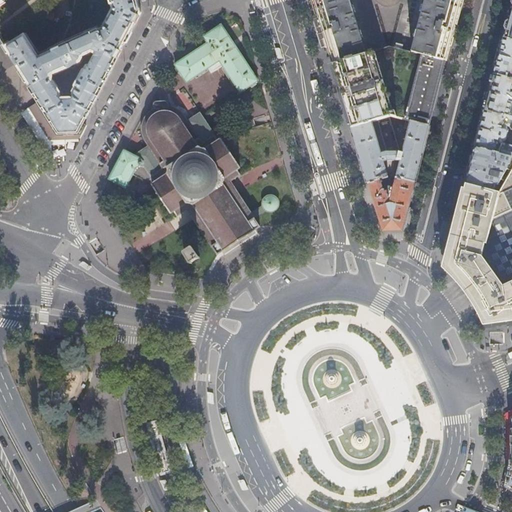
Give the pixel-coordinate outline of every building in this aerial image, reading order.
[(0,0),(0,5),(5,3),(3,0),(108,0),(110,5),(111,5),(112,9),(102,28),(98,30),(97,29),(90,33),(90,32),(59,46),(59,47),(51,50),(52,50),(39,56),(25,34),(4,47),(19,70),(43,108),(48,117),(55,128),(58,132),(78,131),(98,94),(129,35),(141,13),(137,0),(0,0)] [(461,0),(313,0),(332,63),(372,51),(390,46),(423,55),(445,61),(448,52),(459,9),(461,0)] [(511,6),(503,38),(511,39),(511,6)] [(219,61),(240,92),(258,81),(221,25),(203,36),(208,43),(175,64),(186,82),(219,61)] [(511,39),(503,38),(500,52),(494,74),(511,78),(511,39)] [(391,115),(372,51),(332,63),(337,79),(342,95),(347,111),(351,128),(387,116),(391,115)] [(445,61),(423,55),(406,119),(429,125),(430,121),(432,115),(437,93),(445,61)] [(511,78),(494,74),(492,83),(489,92),(487,100),(485,109),(511,116),(511,78)] [(171,107),(168,106),(168,100),(159,100),(159,102),(156,102),(154,103),(154,106),(155,108),(153,109),(151,111),(149,112),(147,114),(146,116),(145,118),(144,121),(143,123),(142,126),(142,128),(142,131),(143,133),(144,137),(145,140),(148,145),(136,153),(134,155),(124,150),(109,179),(126,187),(136,168),(143,164),(150,174),(154,181),(152,183),(154,186),(171,212),(174,210),(177,215),(188,208),(191,214),(194,218),(217,255),(222,251),(238,241),(254,231),(260,227),(254,218),(266,210),(267,211),(269,211),(272,211),(274,211),(276,209),(278,207),(279,205),(279,203),(278,199),(275,196),(272,195),(270,195),(267,195),(266,196),(264,198),(263,200),(262,203),(262,206),(251,213),(237,193),(232,187),(229,181),(240,174),(237,170),(240,168),(221,138),(218,140),(214,135),(200,113),(188,121),(183,115),(182,113),(180,112),(178,110),(175,108),(173,107),(171,107)] [(48,117),(43,108),(36,112),(48,132),(55,128),(48,117)] [(511,116),(485,109),(481,125),(478,135),(475,146),(511,155),(511,144),(504,143),(502,140),(500,139),(501,137),(506,138),(508,137),(509,133),(508,130),(502,129),(503,127),(506,128),(508,126),(511,127),(511,128),(511,116)] [(422,152),(429,125),(406,119),(404,128),(408,130),(403,152),(399,151),(386,151),(382,135),(388,133),(390,132),(390,131),(391,128),(387,116),(351,128),(354,136),(359,152),(361,161),(366,176),(368,183),(391,176),(415,182),(418,166),(422,152)] [(501,193),(511,174),(511,155),(475,146),(473,155),(470,166),(465,186),(501,193)] [(511,174),(501,193),(465,186),(462,199),(453,233),(450,245),(447,258),(446,262),(445,266),(454,275),(458,280),(466,289),(469,294),(473,299),(476,304),(477,307),(480,312),(485,322),(495,320),(511,318),(511,174)] [(368,183),(372,196),(367,197),(379,237),(391,237),(401,236),(410,201),(415,182),(391,176),(368,183)] [(190,263),(191,264),(191,263),(191,262),(197,258),(198,259),(199,259),(198,258),(199,257),(197,257),(192,249),(193,248),(192,248),(191,247),(191,248),(191,249),(185,252),(185,251),(184,252),(185,253),(184,253),(184,254),(185,254),(190,262),(189,263),(190,263)] [(511,325),(511,318),(495,320),(485,322),(480,312),(473,315),(479,328),(501,326),(511,325)] [(333,383),(336,382),(337,379),(336,376),(333,374),(330,374),(328,377),(328,380),(330,382),(333,383)] [(172,467),(158,419),(147,422),(162,475),(173,472),(172,467)] [(361,445),(363,443),(365,441),(364,437),(361,436),(358,436),(356,438),(356,441),(357,444),(361,445)]
